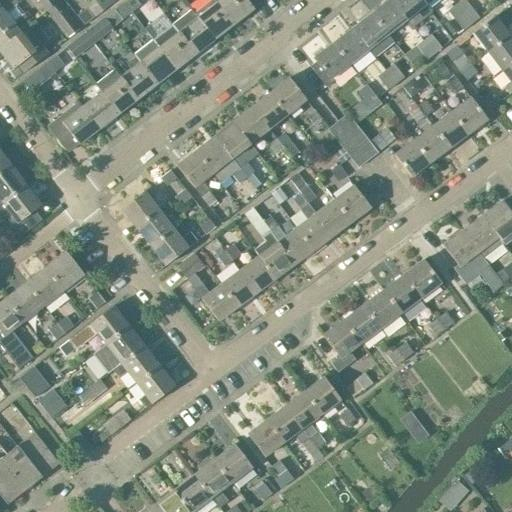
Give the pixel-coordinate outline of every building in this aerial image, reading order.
[(14,0),(2,0),(0,2),(0,17),(5,14),(5,13),(18,4),(14,0)] [(47,12),(48,11),(57,5),(53,0),(38,0),(40,1),(47,12)] [(109,0),(96,0),(96,1),(103,10),(112,3),(109,0)] [(127,0),(123,3),(131,13),(141,5),(136,0),(127,0)] [(214,0),(210,0),(193,13),(214,39),(234,24),(216,2),(214,0)] [(219,0),(216,2),(234,24),(254,9),(250,4),(255,0),(219,0)] [(405,21),(406,20),(390,0),(388,0),(370,14),(387,35),(405,21)] [(421,0),(390,0),(406,20),(405,21),(411,29),(431,13),(425,5),(421,0)] [(465,0),(460,0),(456,4),(471,24),(479,18),(465,0)] [(122,20),(131,13),(123,3),(115,10),(122,20)] [(471,24),(456,4),(448,10),(463,31),(471,24)] [(86,8),(77,15),(84,25),(93,17),(86,8)] [(191,10),(172,25),(178,33),(195,55),(214,39),(193,13),(191,10)] [(24,15),(13,24),(5,14),(0,17),(0,46),(19,31),(20,32),(26,27),(30,24),(29,22),(24,15)] [(393,44),(387,35),(370,14),(352,28),(369,49),(375,58),(393,44)] [(68,16),(59,24),(61,27),(69,37),(78,29),(71,19),(68,16)] [(487,53),(510,36),(495,16),(472,33),(487,53)] [(85,32),(93,43),(113,28),(104,17),(85,32)] [(450,20),(444,25),(453,36),(459,31),(450,20)] [(153,40),(158,48),(175,70),(195,55),(178,33),(172,25),(153,40)] [(39,61),(48,54),(41,46),(26,27),(20,32),(19,31),(0,46),(0,52),(13,69),(17,66),(22,74),(39,61)] [(349,65),(369,49),(352,28),(333,44),(349,65)] [(75,58),(93,43),(85,32),(66,47),(75,58)] [(442,48),(437,42),(431,34),(423,41),(433,55),(442,48)] [(501,71),(511,63),(511,38),(510,36),(487,53),(501,71)] [(433,55),(423,41),(415,47),(425,61),(433,55)] [(313,59),(315,62),(310,67),(326,88),(334,82),(331,79),(349,65),(333,44),(313,59)] [(446,53),(452,62),(463,54),(456,45),(446,53)] [(158,48),(139,62),(139,63),(156,85),(175,70),(158,48)] [(47,62),(54,72),(64,65),(56,55),(47,62)] [(131,69),(120,78),(137,99),(156,85),(139,63),(135,58),(127,64),(131,69)] [(29,91),(54,72),(47,62),(22,81),(29,91)] [(511,63),(501,71),(511,85),(511,63)] [(384,71),(395,84),(404,77),(393,64),(384,71)] [(471,65),(460,72),(466,81),(478,73),(471,65)] [(443,80),(449,76),(442,66),(436,70),(443,80)] [(95,85),(101,92),(100,93),(118,115),(137,99),(120,78),(119,78),(114,70),(95,85)] [(388,90),(395,84),(384,71),(377,76),(388,90)] [(464,88),(456,77),(447,84),(455,94),(464,88)] [(289,78),(270,92),(287,114),(306,100),(289,78)] [(413,80),(404,88),(412,98),(418,93),(419,87),(413,80)] [(358,91),(363,97),(368,104),(361,110),(367,117),(381,106),(376,99),(377,98),(367,85),(358,91)] [(268,129),(287,114),(270,92),(251,107),(268,129)] [(78,103),(81,108),(98,129),(118,115),(100,93),(82,107),(78,103)] [(494,95),(483,103),(490,111),(501,103),(494,95)] [(451,112),(468,134),(487,120),(470,97),(451,112)] [(424,100),(416,107),(424,117),(432,111),(424,100)] [(79,145),(98,129),(81,108),(78,103),(47,127),(65,150),(76,142),(79,145)] [(250,144),(268,129),(251,107),(233,122),(250,144)] [(424,117),(416,107),(408,113),(416,123),(424,117)] [(313,109),(305,116),(313,126),(321,119),(313,109)] [(468,134),(451,112),(432,126),(449,148),(468,134)] [(353,141),(363,134),(347,114),(337,122),(353,141)] [(233,122),(214,136),(247,178),(254,173),(247,164),(258,154),(250,144),(233,122)] [(328,129),(343,149),(353,141),(337,122),(328,129)] [(449,148),(432,126),(413,140),(430,162),(449,148)] [(386,146),(387,146),(395,140),(386,130),(378,136),(386,146)] [(276,139),(284,149),(291,158),(299,152),(284,133),(276,139)] [(370,143),(363,134),(353,141),(368,160),(377,152),(370,143)] [(238,185),(247,178),(214,136),(195,151),(212,173),(211,174),(220,184),(231,176),(238,185)] [(378,136),(370,143),(377,152),(386,146),(378,136)] [(284,149),(276,139),(268,146),(276,156),(284,149)] [(411,177),(430,162),(413,140),(394,154),(411,177)] [(358,168),(368,160),(353,141),(343,149),(358,168)] [(341,147),(335,153),(343,163),(349,158),(341,147)] [(193,188),(211,174),(212,173),(195,151),(176,166),(193,188)] [(0,152),(0,173),(10,165),(0,152)] [(0,173),(0,204),(2,203),(25,185),(10,165),(0,173)] [(330,172),(338,182),(346,176),(339,166),(330,172)] [(177,178),(170,170),(161,177),(168,186),(177,178)] [(292,184),(300,195),(308,205),(315,199),(300,178),(292,184)] [(25,185),(2,203),(11,215),(6,219),(20,237),(41,220),(34,210),(41,205),(25,185)] [(353,185),(334,199),(351,222),(370,208),(353,185)] [(192,197),(185,189),(174,197),(182,205),(192,197)] [(287,199),(279,189),(271,195),(278,205),(287,199)] [(121,209),(136,228),(159,210),(144,191),(121,209)] [(216,202),(207,192),(201,197),(209,208),(216,202)] [(299,210),(306,220),(296,227),(313,250),(332,236),(315,213),(314,214),(308,205),(300,195),(292,201),(299,210)] [(351,222),(334,199),(315,213),(332,236),(351,222)] [(511,214),(502,200),(481,216),(502,244),(504,246),(511,239),(511,214)] [(270,232),(262,222),(253,209),(245,214),(255,227),(262,237),(270,232)] [(150,247),(173,229),(159,210),(136,228),(150,247)] [(262,222),(270,232),(277,226),(270,216),(262,222)] [(483,259),(502,244),(481,216),(462,230),(478,252),(477,253),(482,259),(483,259)] [(199,226),(206,235),(216,227),(209,219),(199,226)] [(296,227),(277,242),(294,264),(313,250),(296,227)] [(188,248),(180,238),(173,229),(150,247),(165,266),(188,248)] [(478,252),(462,230),(442,245),(457,264),(454,267),(466,283),(488,266),(482,259),(477,253),(478,252)] [(180,238),(188,248),(197,241),(190,231),(180,238)] [(254,250),(258,256),(275,279),(294,264),(277,242),(270,232),(262,237),(265,241),(254,250)] [(233,245),(224,251),(232,261),(241,255),(233,245)] [(45,267),(64,290),(84,274),(66,251),(45,267)] [(232,261),(224,251),(216,257),(224,268),(232,261)] [(194,273),(195,274),(205,267),(194,253),(176,266),(185,279),(186,279),(194,273)] [(239,270),(256,293),(275,279),(258,256),(239,270)] [(423,260),(403,275),(420,298),(441,283),(423,260)] [(511,261),(495,274),(502,285),(511,277),(511,261)] [(44,306),(64,290),(45,267),(26,282),(44,306)] [(239,270),(220,284),(237,307),(256,293),(239,270)] [(209,292),(195,274),(194,273),(186,279),(218,321),(237,307),(220,284),(209,292)] [(420,298),(403,275),(383,290),(400,313),(420,298)] [(24,321),(44,306),(26,282),(5,298),(24,321)] [(383,290),(363,305),(380,328),(400,313),(383,290)] [(96,292),(91,296),(88,299),(96,309),(105,302),(96,292)] [(24,321),(5,298),(0,302),(0,332),(3,335),(0,337),(0,345),(18,369),(33,358),(12,330),(24,321)] [(363,305),(343,320),(361,343),(380,328),(363,305)] [(89,324),(68,340),(75,348),(76,350),(97,334),(105,344),(128,326),(112,306),(89,324)] [(436,319),(444,330),(453,324),(445,313),(436,319)] [(65,316),(56,323),(64,334),(73,327),(65,316)] [(444,330),(436,319),(426,327),(435,338),(444,330)] [(361,343),(343,320),(322,335),(340,358),(331,365),(337,373),(355,360),(349,352),(361,343)] [(64,334),(56,323),(47,330),(56,341),(64,334)] [(105,344),(92,354),(107,374),(112,371),(120,364),(144,346),(128,326),(105,344)] [(68,340),(58,348),(65,356),(75,348),(68,340)] [(39,342),(31,348),(36,355),(45,349),(39,342)] [(404,343),(395,350),(403,360),(412,354),(404,343)] [(120,364),(112,371),(118,379),(127,373),(136,384),(159,366),(144,346),(120,364)] [(395,367),(403,360),(395,350),(387,356),(395,367)] [(34,366),(19,378),(35,397),(50,386),(34,366)] [(159,366),(136,384),(144,395),(138,400),(145,409),(151,404),(174,386),(159,366)] [(355,380),(363,391),(372,384),(364,373),(355,380)] [(323,377),(304,391),(321,414),(340,399),(323,377)] [(90,389),(78,398),(85,407),(107,390),(100,381),(90,389)] [(51,389),(38,400),(51,416),(64,406),(51,389)] [(316,433),(309,423),(321,414),(304,391),(285,405),(317,448),(323,443),(316,433)] [(308,455),(317,448),(285,405),(266,419),(283,442),(293,435),(308,455)] [(345,426),(354,420),(347,409),(338,416),(345,426)] [(123,410),(103,425),(110,435),(131,420),(123,410)] [(415,419),(411,412),(400,419),(405,426),(415,419)] [(283,442),(266,419),(247,434),(264,457),(283,442)] [(77,429),(67,437),(80,453),(90,446),(77,429)] [(34,432),(16,446),(41,477),(59,463),(34,432)] [(213,459),(231,483),(252,467),(234,444),(213,459)] [(6,454),(0,445),(0,495),(7,504),(41,477),(16,446),(6,454)] [(228,502),(220,491),(231,483),(213,459),(194,474),(211,497),(211,498),(219,509),(228,502)] [(286,471),(278,461),(270,467),(271,468),(278,477),(286,471)] [(470,485),(480,477),(473,468),(463,475),(470,485)] [(191,511),(192,511),(211,498),(211,497),(194,474),(174,489),(191,511)] [(457,480),(451,487),(462,498),(469,491),(457,480)] [(270,493),(274,490),(267,481),(254,490),(262,502),(272,495),(270,493)] [(191,511),(174,489),(153,505),(158,511),(191,511)]
